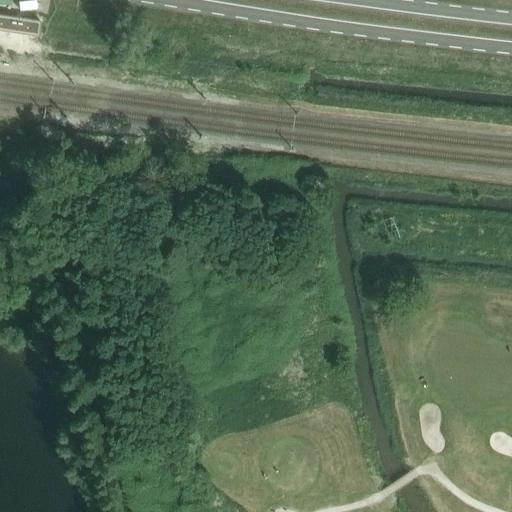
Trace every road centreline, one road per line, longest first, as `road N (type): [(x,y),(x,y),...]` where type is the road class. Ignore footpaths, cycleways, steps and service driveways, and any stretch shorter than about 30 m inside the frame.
road 1 (secondary): [(167,0),(511,46)]
road 2 (secondary): [(511,17),(363,0)]
